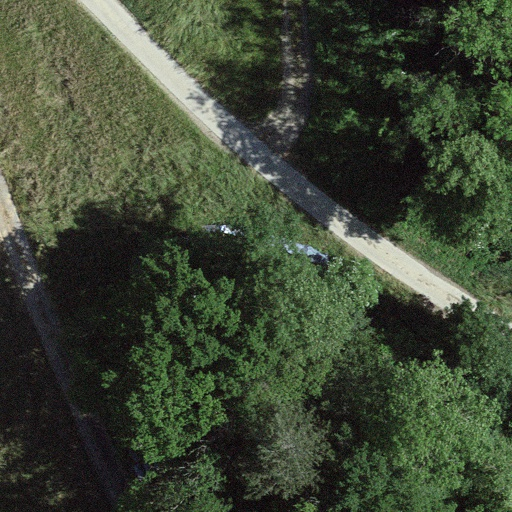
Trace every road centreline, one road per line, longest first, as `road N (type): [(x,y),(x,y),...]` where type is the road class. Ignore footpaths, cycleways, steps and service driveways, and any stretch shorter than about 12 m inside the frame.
road 1 (track): [(102,0),(207,103),(511,334)]
road 2 (track): [(0,183),(137,511)]
